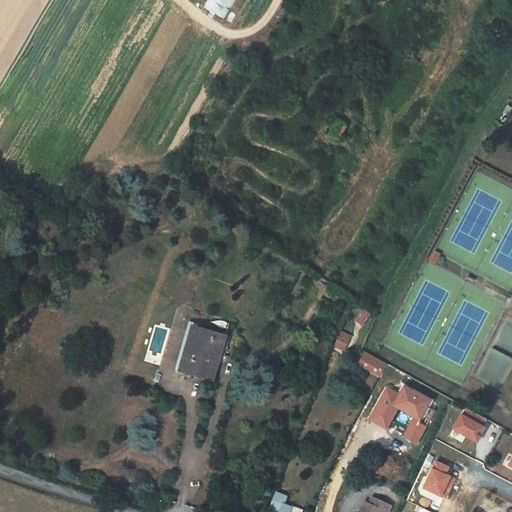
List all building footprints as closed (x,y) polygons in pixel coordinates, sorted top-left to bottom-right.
[(210,0),(206,9),(224,18),(233,0),(210,0)] [(511,109),(511,108),(507,105),(503,112),(509,115),(511,109)] [(346,126),(338,121),(330,135),(338,139),(346,126)] [(441,254),(436,251),(431,261),(436,264),(441,254)] [(362,325),(369,312),(361,308),(355,321),(362,325)] [(225,336),(193,326),(180,370),(210,379),(216,359),(215,359),(216,353),(220,355),(225,336)] [(230,337),(225,336),(220,355),(225,356),(230,337)] [(349,342),(341,338),(334,351),(344,356),(348,347),(347,346),(349,342)] [(385,363),(365,352),(359,362),(379,373),(385,363)] [(405,387),(400,395),(387,389),(371,419),(388,428),(399,408),(416,417),(405,437),(417,443),(435,411),(427,407),(431,400),(405,387)] [(461,414),(453,428),(477,442),(485,427),(482,426),(486,419),(467,409),(463,415),(461,414)] [(436,461),(424,487),(445,497),(454,479),(445,474),(449,467),(436,461)] [(279,494),(272,511),(293,511),(295,509),(287,505),(290,498),(279,494)] [(365,502),(361,511),(360,511),(383,511),(385,511),(388,511),(390,506),(372,497),(369,504),(365,502)]
